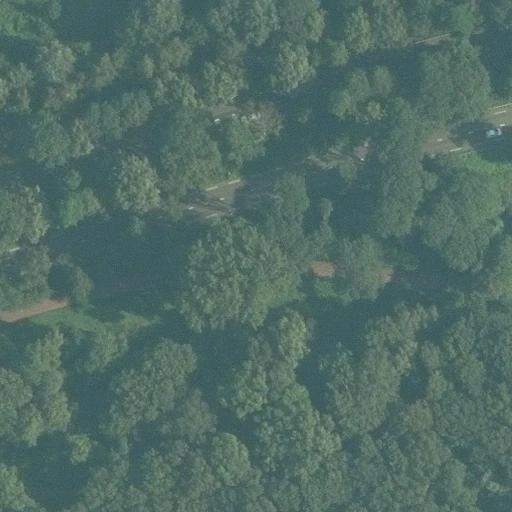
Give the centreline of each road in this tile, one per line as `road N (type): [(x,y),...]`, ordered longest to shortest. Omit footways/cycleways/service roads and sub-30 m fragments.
road 1 (trunk): [(511,44),(0,195)]
road 2 (trunk): [(0,268),(399,148),(511,124)]
